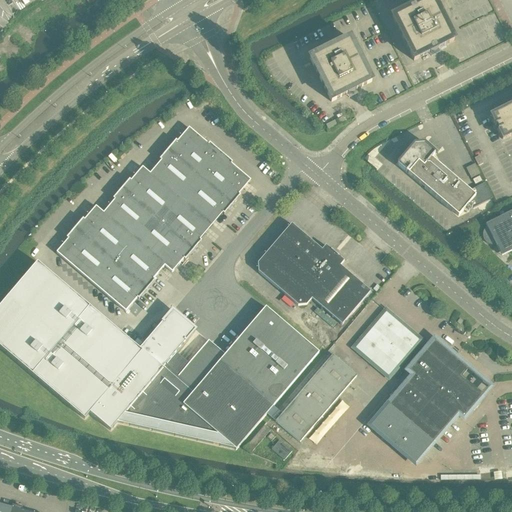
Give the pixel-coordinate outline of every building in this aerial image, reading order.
[(438,49),(454,41),(433,0),(426,0),(416,5),(415,4),(410,4),(407,8),(408,9),(392,17),(413,61),(429,53),(430,54),(435,55),(438,50),(438,49)] [(506,41),(502,34),(501,34),(485,43),(484,43),(488,50),(506,41)] [(355,90),(371,82),(349,39),(334,46),(333,46),(328,45),(325,50),(325,51),(309,59),(331,102),(347,94),(348,95),(353,96),(356,91),(355,90)] [(410,89),(407,82),(406,82),(390,90),(389,90),(393,98),(410,89)] [(511,105),(495,114),(490,117),(502,140),(511,135),(511,105)] [(209,143),(208,145),(189,128),(177,142),(168,151),(199,178),(221,153),(209,143)] [(406,153),(397,163),(397,166),(405,172),(406,173),(424,188),(425,189),(432,195),(458,217),(465,209),(467,211),(468,212),(469,211),(471,208),(472,209),(476,207),(491,198),(484,183),(474,188),(472,190),(469,191),(458,181),(454,177),(449,174),(445,170),(442,168),(442,167),(431,158),(435,154),(436,155),(437,155),(436,154),(425,143),(413,144),(406,153)] [(180,200),(199,178),(168,151),(159,160),(161,161),(150,174),(173,194),(180,200)] [(250,181),(231,164),(232,163),(221,153),(199,178),(232,206),(240,196),(238,195),(250,181)] [(483,164),(479,157),(475,159),(474,159),(478,166),(483,164)] [(173,194),(150,174),(142,167),(130,181),(129,180),(121,189),(153,217),(173,194)] [(223,215),(232,206),(199,178),(180,200),(211,227),(222,214),(223,215)] [(133,240),(153,217),(121,189),(112,199),(114,200),(103,213),(130,237),(133,240)] [(211,227),(180,200),(173,194),(153,217),(192,251),(201,241),(199,240),(211,227)] [(103,213),(95,206),(84,220),(82,219),(74,228),(110,259),(130,237),(103,213)] [(511,211),(487,225),(488,226),(486,228),(483,231),(482,234),(482,237),(483,240),(485,243),(488,245),(491,246),(494,247),(497,246),(501,249),(506,254),(507,254),(511,251),(511,211)] [(184,261),(192,251),(153,217),(133,240),(164,266),(171,273),(183,259),(184,261)] [(325,246),(321,251),(291,225),(257,264),(258,273),(297,307),(306,306),(311,300),(341,326),(370,293),(340,267),(344,262),(325,246)] [(90,282),(110,259),(74,228),(66,238),(67,239),(56,253),(90,282)] [(164,266),(133,240),(130,237),(110,259),(146,290),(154,281),(153,279),(164,266)] [(138,300),(146,290),(110,259),(90,282),(125,312),(136,298),(138,300)] [(319,353),(266,308),(225,356),(208,342),(178,377),(165,366),(195,330),(172,311),(139,349),(37,264),(0,306),(0,348),(84,420),(90,414),(110,431),(117,423),(234,449),(235,451),(319,353)] [(355,347),(354,348),(356,350),(358,351),(365,358),(377,367),(383,372),(385,374),(387,376),(389,378),(390,376),(392,374),(396,368),(401,363),(408,355),(416,361),(422,354),(414,347),(419,341),(385,312),(358,345),(355,347)] [(154,331),(157,327),(153,323),(149,327),(154,331)] [(371,425),(370,426),(372,427),(374,429),(411,461),(414,463),(415,464),(416,463),(418,461),(420,458),(438,437),(453,420),(458,414),(460,415),(460,416),(462,418),(464,419),(465,418),(467,415),(469,412),(478,402),(483,396),(461,377),(468,369),(453,357),(456,353),(452,349),(449,353),(434,340),(422,354),(416,361),(415,362),(415,363),(411,368),(409,370),(408,371),(409,372),(411,374),(413,376),(412,378),(394,398),(376,419),(373,422),(371,425)] [(273,407),(267,414),(275,421),(275,422),(299,443),(356,377),(332,356),(281,414),(273,407)] [(245,448),(244,449),(250,454),(253,451),(263,440),(270,431),(264,426),(253,438),(245,448)] [(271,434),(267,438),(271,442),(275,438),(271,434)] [(283,461),(291,452),(278,441),(271,450),(283,461)]
